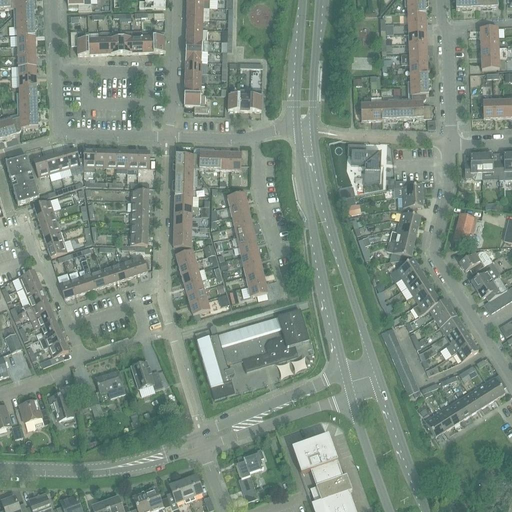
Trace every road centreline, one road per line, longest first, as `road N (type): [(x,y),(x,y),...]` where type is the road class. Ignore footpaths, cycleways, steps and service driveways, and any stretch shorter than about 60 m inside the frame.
road 1 (residential): [(511,378),(433,252),(448,142)]
road 2 (tertiary): [(376,373),(337,249),(312,130)]
road 3 (tertiary): [(297,127),(344,372)]
road 4 (residential): [(53,0),(61,134),(167,137)]
road 5 (residential): [(82,360),(146,339),(137,311),(70,328)]
road 6 (tertiary): [(344,372),(200,435)]
road 7 (tertiary): [(204,448),(351,397)]
road 8 (tertiary): [(426,511),(376,373)]
road 9 (tertiary): [(0,469),(139,462)]
road 10 (residential): [(167,137),(171,0)]
road 11 (tertiary): [(312,130),(318,0)]
road 12 (tertiary): [(303,0),(297,127)]
road 13 (tertiary): [(351,397),(388,511)]
